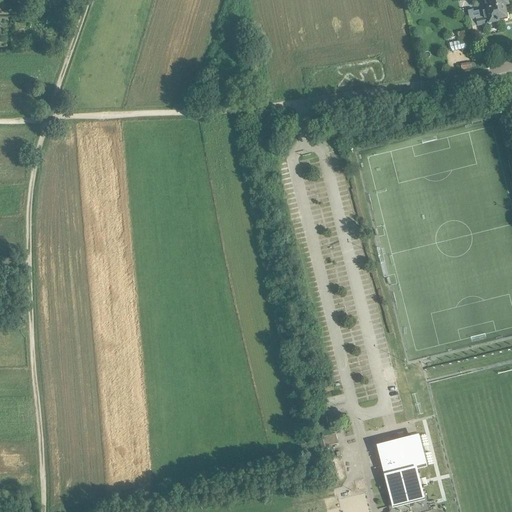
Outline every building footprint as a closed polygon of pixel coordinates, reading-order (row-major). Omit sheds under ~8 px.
[(482,0),(483,2),(484,2),(486,9),(505,5),(508,4),(507,0),(482,0)] [(508,20),(505,5),(486,9),(482,10),(485,25),(508,20)] [(476,21),(473,10),(468,11),(470,23),(476,21)] [(449,43),(451,52),(467,49),(465,39),(449,43)] [(462,71),(472,69),(471,63),(461,64),(462,71)] [(339,444),(336,434),(320,439),(322,447),(325,446),(325,448),(339,444)] [(426,467),(419,437),(388,444),(394,465),(384,467),(394,507),(389,508),(390,511),(430,511),(432,511),(428,497),(424,498),(417,469),(426,467)]
